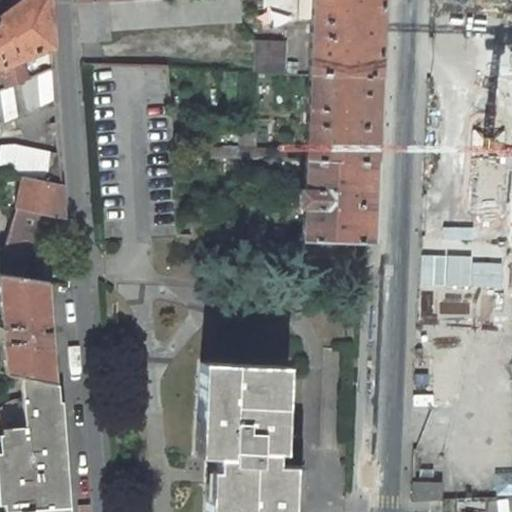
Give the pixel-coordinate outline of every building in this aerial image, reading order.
[(52,67),(46,0),(18,0),(0,13),(0,77),(5,90),(29,79),(28,77),(52,67)] [(110,30),(240,21),(237,0),(128,0),(77,3),(81,41),(111,40),(110,30)] [(263,0),(263,23),(287,24),(287,0),(263,0)] [(299,0),(299,19),(311,19),(311,0),(299,0)] [(377,76),(380,0),(311,0),(311,19),(308,74),(377,76)] [(254,72),(284,73),(285,42),(255,40),(254,72)] [(0,121),(54,98),(52,69),(29,79),(5,90),(0,91),(0,121)] [(244,103),(246,71),(225,70),(223,102),(244,103)] [(305,160),(374,161),(377,76),(308,74),(305,160)] [(238,146),(256,146),(256,132),(238,133),(238,146)] [(0,174),(21,178),(61,184),(58,154),(13,147),(0,147),(0,174)] [(192,167),(205,168),(206,158),(192,157),(192,167)] [(278,171),(278,159),(263,159),(263,173),(278,173),(278,171)] [(287,169),(295,170),(296,160),(278,159),(278,171),(287,172),(287,169)] [(358,242),(371,243),(374,161),(305,160),(305,188),(299,188),(298,205),(303,207),(301,240),(358,242)] [(55,217),(64,218),(61,184),(21,178),(15,209),(55,217)] [(34,226),(54,230),(55,217),(15,209),(14,208),(0,250),(0,271),(20,276),(34,226)] [(191,225),(191,237),(205,237),(205,223),(191,223),(191,225)] [(220,238),(234,238),(234,223),(220,223),(220,238)] [(178,225),(179,236),(191,237),(191,225),(178,225)] [(421,240),(420,285),(457,287),(505,289),(507,243),(421,240)] [(19,378),(53,384),(45,282),(45,280),(20,276),(0,271),(0,318),(5,375),(19,378)] [(420,285),(420,286),(416,372),(415,394),(445,400),(453,395),(457,287),(420,285)] [(285,366),(200,362),(197,420),(204,421),(203,456),(215,457),(214,470),(207,469),(205,511),(289,511),(290,499),(291,465),(274,464),(274,453),(281,453),(285,366)] [(65,511),(57,401),(56,384),(53,384),(19,378),(21,400),(12,402),(3,408),(0,411),(0,511),(65,511)] [(65,511),(68,511),(60,401),(57,401),(65,511)] [(196,456),(203,456),(204,421),(197,420),(196,456)] [(297,500),(298,465),(291,465),(290,499),(297,500)] [(411,501),(441,499),(441,482),(412,482),(411,501)]
